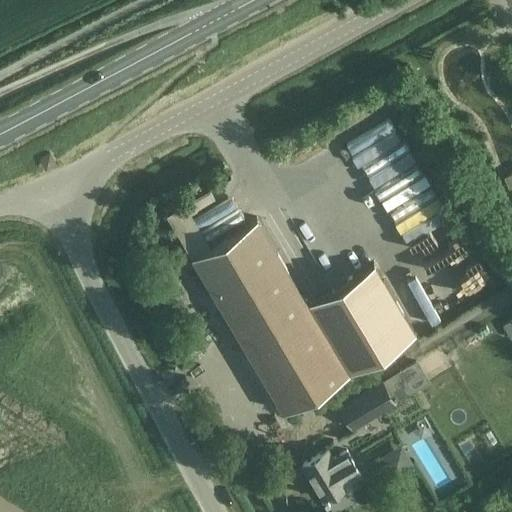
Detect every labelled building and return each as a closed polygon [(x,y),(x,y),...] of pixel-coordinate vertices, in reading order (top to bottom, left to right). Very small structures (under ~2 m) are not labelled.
[(44,163),(54,159),(50,150),(41,154),(44,163)] [(377,262),(308,302),(257,216),(191,255),(283,410),(349,372),(372,358),(386,350),(418,331),(377,262)] [(480,246),(442,268),(458,295),(496,273),(480,246)] [(511,322),(510,320),(503,324),(511,338),(511,322)] [(386,350),(372,358),(376,365),(390,356),(386,350)] [(352,427),(393,403),(413,392),(401,370),(380,382),(379,379),(338,403),(352,427)] [(321,396),(295,412),(300,420),(326,405),(321,396)] [(314,455),(302,461),(312,478),(321,496),(323,495),(324,497),(326,496),(332,507),(352,496),(347,487),(362,479),(357,471),(359,470),(354,460),(348,451),(340,455),(332,460),(329,454),(326,448),(314,455)]
